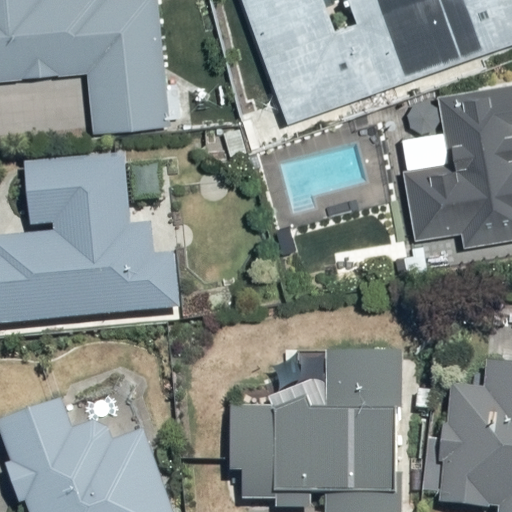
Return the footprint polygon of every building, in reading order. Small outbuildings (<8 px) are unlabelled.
[(0,0),(0,83),(93,75),(98,132),(170,126),(158,0),(0,0)] [(322,0),(245,0),(289,120),(511,38),(511,0),(346,0),(353,19),(332,27),(322,0)] [(414,162),(453,144),(457,161),(396,172),(409,242),(463,232),(466,249),(511,240),(511,84),(443,98),(445,106),(398,128),(414,162)] [(0,324),(177,313),(173,218),(131,220),(129,161),(27,166),(30,226),(55,225),(55,236),(0,238),(0,324)] [(274,408),(232,409),(232,472),(241,472),(241,503),(276,502),(276,510),(323,510),(323,511),(410,511),(410,399),(419,399),(419,355),(329,356),(330,410),(308,410),(307,401),(274,401),(274,408)] [(447,388),(440,505),(497,507),(496,511),(511,511),(511,367),(486,366),(484,391),(447,388)] [(92,420),(79,425),(68,399),(0,426),(0,431),(14,467),(9,469),(26,511),(175,511),(144,434),(135,438),(114,387),(84,399),(92,420)]
